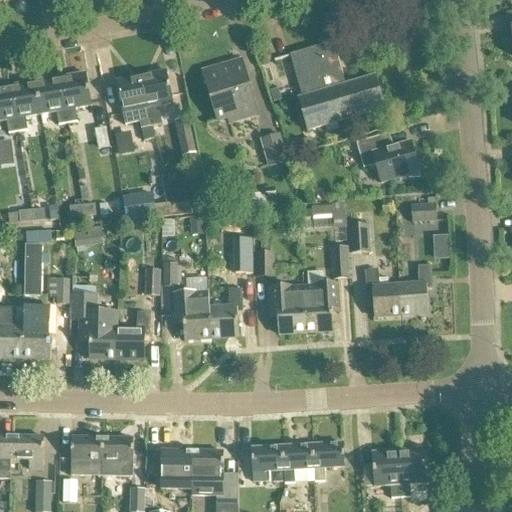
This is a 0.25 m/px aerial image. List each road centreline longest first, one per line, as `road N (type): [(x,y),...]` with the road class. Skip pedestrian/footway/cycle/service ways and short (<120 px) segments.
road 1 (residential): [(0,400),(171,404),(482,388)]
road 2 (unclassified): [(482,388),(470,112),(450,0)]
road 3 (residential): [(209,0),(0,43)]
road 4 (unclassified): [(473,511),(482,388)]
